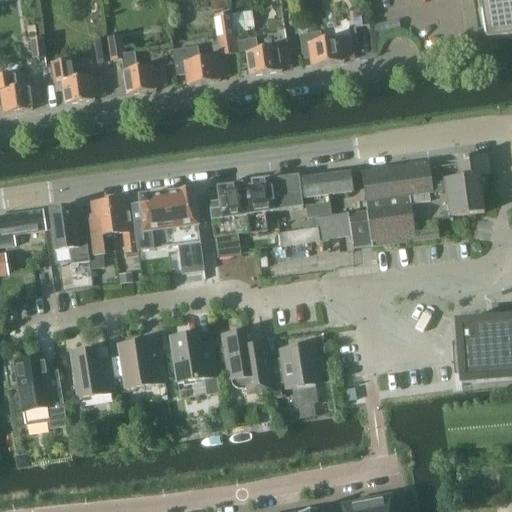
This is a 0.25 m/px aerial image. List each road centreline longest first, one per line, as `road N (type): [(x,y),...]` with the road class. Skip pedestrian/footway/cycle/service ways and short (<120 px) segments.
road 1 (residential): [(0,128),(465,55),(455,0)]
road 2 (residential): [(511,126),(0,200)]
road 3 (residential): [(34,322),(231,290),(268,298),(358,287)]
road 4 (residential): [(383,469),(108,511)]
road 5 (residential): [(358,287),(494,268),(511,194)]
